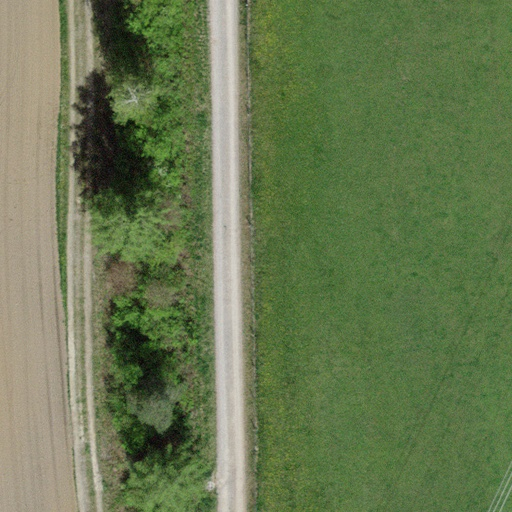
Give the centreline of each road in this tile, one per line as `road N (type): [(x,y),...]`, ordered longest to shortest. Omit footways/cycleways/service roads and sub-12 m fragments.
road 1 (track): [(78,0),(77,425),(87,511)]
road 2 (unclassified): [(223,0),(231,511)]
